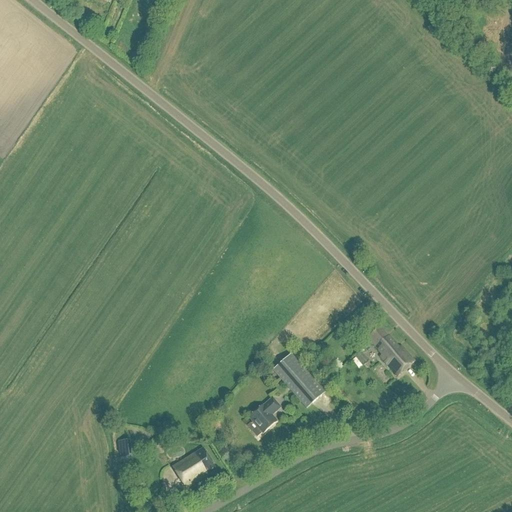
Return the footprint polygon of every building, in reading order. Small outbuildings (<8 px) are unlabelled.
[(398,378),(415,362),(401,347),(399,349),(381,328),(368,340),(384,358),(382,360),(398,378)] [(273,372),(307,411),(325,395),(292,356),(273,372)] [(375,368),(366,356),(361,361),(371,372),(375,368)] [(410,379),(415,373),(410,368),(404,374),(410,379)] [(248,427),(258,438),(263,434),(263,435),(264,435),(269,431),(278,423),(273,417),(281,409),(273,399),(264,407),(263,407),(262,408),(250,419),(253,423),(248,427)] [(173,469),(186,490),(217,471),(204,450),(173,469)] [(174,490),(170,499),(179,504),(183,495),(174,490)]
